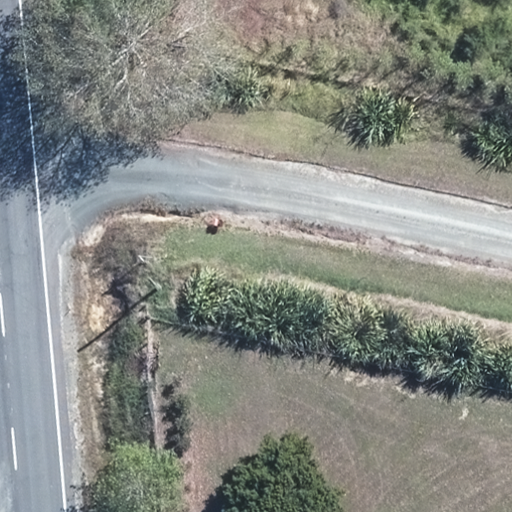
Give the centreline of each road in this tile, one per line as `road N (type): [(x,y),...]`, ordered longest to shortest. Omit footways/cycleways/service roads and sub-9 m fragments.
road 1 (unclassified): [(0,193),(121,179),(511,234)]
road 2 (primary): [(18,511),(0,313)]
